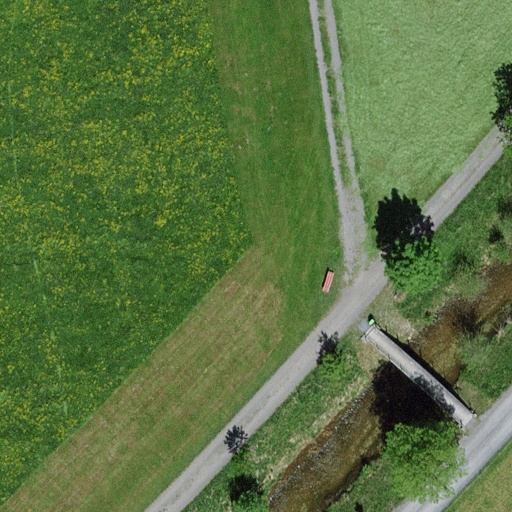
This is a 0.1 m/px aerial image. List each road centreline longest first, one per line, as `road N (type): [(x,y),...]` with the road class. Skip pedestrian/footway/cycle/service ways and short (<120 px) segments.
road 1 (track): [(144,511),(511,125)]
road 2 (track): [(316,0),(355,298)]
